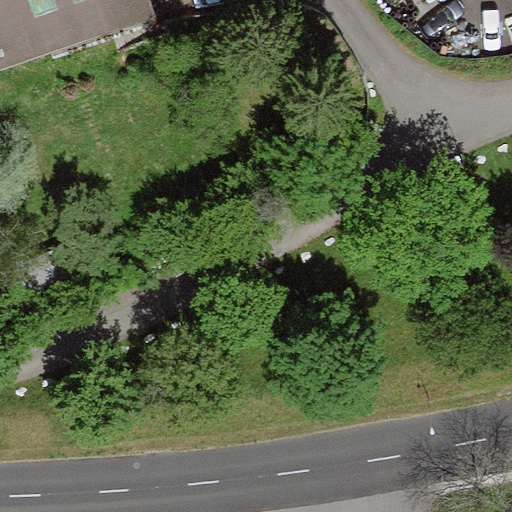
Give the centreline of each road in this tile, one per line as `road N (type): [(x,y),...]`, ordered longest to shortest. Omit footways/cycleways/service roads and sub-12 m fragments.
road 1 (tertiary): [(0,497),(216,483),(511,435)]
road 2 (unclassified): [(440,140),(253,250),(69,344),(0,369)]
road 3 (residential): [(440,140),(336,0)]
